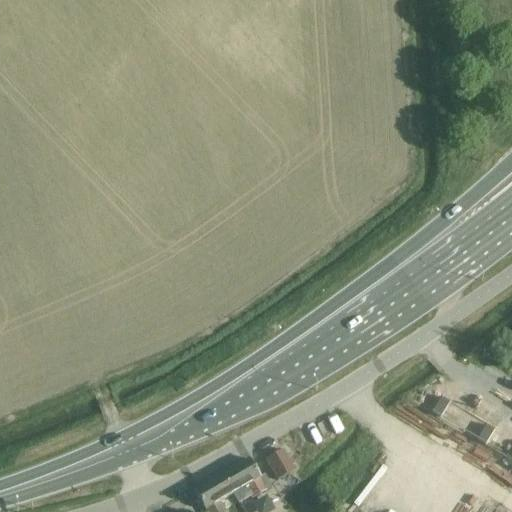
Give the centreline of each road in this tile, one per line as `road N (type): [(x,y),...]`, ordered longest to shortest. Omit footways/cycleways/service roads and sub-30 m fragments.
road 1 (residential): [(511,274),(334,393),(142,504)]
road 2 (secondary): [(124,448),(396,269)]
road 3 (secondary): [(511,161),(396,269)]
road 4 (secondary): [(0,494),(124,448)]
road 5 (secondary): [(396,269),(475,243),(511,216)]
